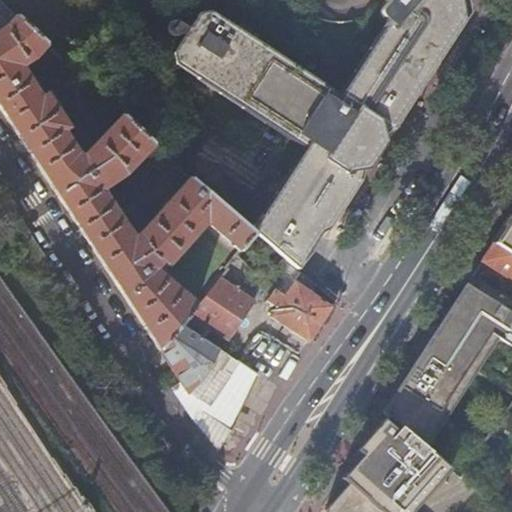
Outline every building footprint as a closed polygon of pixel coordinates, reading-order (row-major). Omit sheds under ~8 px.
[(152,0),(148,0),(138,16),(144,20),(156,2),(152,0)] [(389,0),(381,10),(381,12),(383,16),(386,20),(340,94),(208,11),(196,13),(170,54),(173,65),(303,149),(261,213),(249,230),(254,234),(296,270),(313,245),(356,179),(358,171),(356,166),(354,164),(359,156),(362,157),(367,157),(371,153),(372,149),(372,147),(369,142),(373,135),(378,135),(381,134),(386,131),(387,129),(462,13),(459,0),(389,0)] [(32,58),(45,44),(15,16),(3,29),(0,30),(0,110),(160,351),(182,324),(189,314),(195,307),(153,273),(159,263),(164,267),(198,229),(193,226),(197,221),(206,219),(210,223),(207,226),(239,253),(254,234),(249,230),(192,182),(189,177),(139,234),(130,239),(99,190),(123,173),(152,144),(121,115),(81,158),(75,154),(60,132),(65,129),(43,96),(39,99),(18,68),(32,58)] [(102,97),(64,62),(54,52),(46,61),(56,70),(52,74),(91,110),(95,106),(102,97)] [(111,105),(102,97),(95,106),(103,113),(111,105)] [(185,136),(180,143),(198,156),(203,148),(185,136)] [(175,188),(186,175),(159,150),(148,162),(175,188)] [(511,214),(494,242),(511,253),(511,214)] [(482,261),(511,280),(511,253),(494,242),(482,261)] [(218,278),(230,263),(224,259),(198,293),(204,297),(218,278)] [(204,297),(195,307),(189,314),(228,340),(253,303),(218,278),(204,297)] [(308,343),(331,308),(294,282),(284,297),(274,290),(267,301),(276,308),(270,317),(308,343)] [(474,372),(511,395),(511,313),(467,284),(464,289),(466,292),(473,297),(458,319),(451,314),(448,314),(384,412),(387,415),(396,422),(428,448),(474,372)] [(459,303),(451,314),(458,319),(473,297),(466,292),(459,303)] [(218,347),(182,324),(160,351),(184,389),(174,396),(194,425),(195,424),(207,406),(188,394),(207,364),(221,373),(222,373),(223,374),(225,374),(226,374),(227,374),(228,374),(228,373),(229,372),(237,360),(218,347)] [(257,374),(237,360),(229,372),(228,373),(207,406),(195,424),(220,450),(257,374)] [(207,406),(228,373),(228,374),(227,374),(226,374),(225,374),(223,374),(222,373),(221,373),(207,364),(188,394),(207,406)] [(396,422),(387,415),(384,418),(394,426),(396,422)] [(347,484),(346,484),(377,510),(378,511),(420,511),(416,508),(451,468),(448,465),(442,460),(428,448),(396,422),(394,426),(384,418),(383,417),(378,423),(372,430),(373,433),(377,437),(384,443),(369,461),(362,454),(342,477),(341,478),(347,484)] [(384,443),(377,437),(362,454),(369,461),(384,443)] [(446,453),(442,460),(448,465),(453,458),(446,453)] [(378,511),(377,510),(346,484),(325,510),(326,511),(378,511)]
